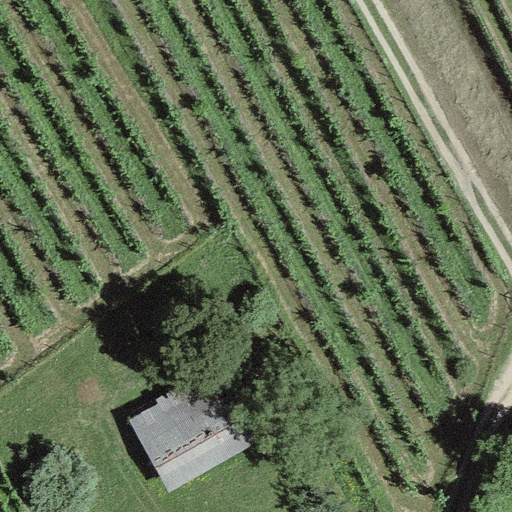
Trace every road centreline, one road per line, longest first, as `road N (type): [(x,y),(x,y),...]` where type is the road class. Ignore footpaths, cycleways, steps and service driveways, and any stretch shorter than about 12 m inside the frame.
road 1 (track): [(363,0),(511,271)]
road 2 (track): [(511,379),(469,460),(455,511)]
